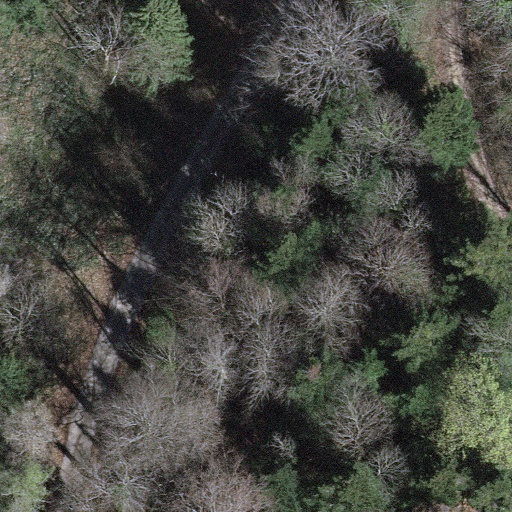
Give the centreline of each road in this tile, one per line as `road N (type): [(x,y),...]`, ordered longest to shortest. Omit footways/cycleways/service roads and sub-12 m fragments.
road 1 (track): [(303,0),(153,252),(45,511)]
road 2 (track): [(451,0),(459,90),(511,276)]
road 3 (track): [(115,342),(0,480)]
road 4 (track): [(115,342),(72,293),(0,234)]
